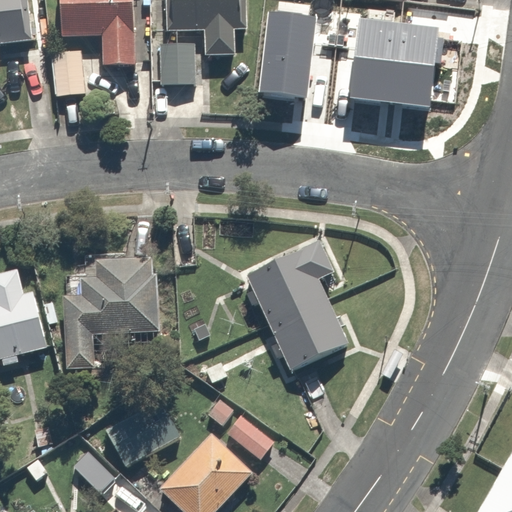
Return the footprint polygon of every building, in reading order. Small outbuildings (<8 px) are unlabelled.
[(0,0),(0,79),(6,79),(2,50),(43,45),(36,0),(0,0)] [(64,0),(66,42),(107,41),(108,74),(143,73),(141,0),(64,0)] [(160,0),(162,39),(205,38),(206,64),(238,63),(237,31),(249,31),(247,0),(160,0)] [(406,43),(334,37),(329,93),(401,100),(406,43)] [(87,46),(53,50),(59,99),(92,95),(87,46)] [(198,46),(158,47),(160,90),(199,89),(198,46)] [(323,248),(251,281),(257,295),(249,299),(256,314),(263,311),(278,348),(271,351),(278,368),(289,364),(294,377),(354,353),(322,285),(337,277),(323,248)] [(84,302),(67,302),(67,374),(97,374),(97,344),(159,344),(160,268),(100,268),(100,281),(84,281),(84,302)] [(0,366),(55,349),(40,301),(30,304),(21,275),(0,281),(0,366)] [(236,414),(220,400),(205,417),(220,431),(236,414)] [(163,408),(107,438),(125,470),(180,439),(163,408)] [(243,412),(225,435),(266,468),(284,445),(243,412)] [(221,511),(255,476),(215,438),(160,496),(177,511),(221,511)] [(89,453),(73,468),(100,496),(116,481),(89,453)] [(511,511),(511,460),(481,511),(511,511)]
